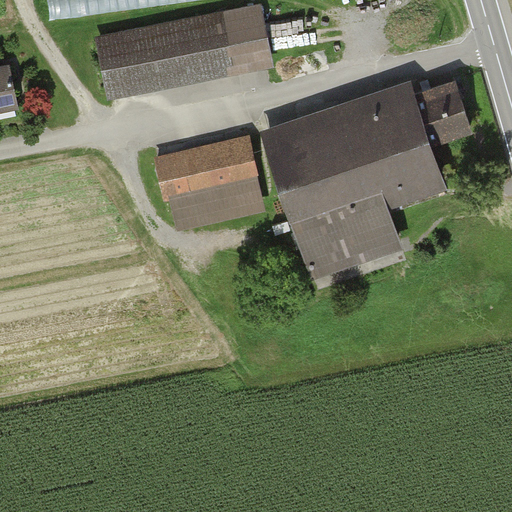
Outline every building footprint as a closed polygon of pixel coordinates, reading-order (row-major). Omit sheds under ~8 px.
[(50,0),(52,12),(157,0),(50,0)] [(269,56),(259,8),(94,42),(104,90),(269,56)] [(0,104),(16,102),(9,70),(0,71),(0,104)] [(411,97),(407,83),(253,136),(301,276),(386,247),(370,201),(439,177),(427,143),(463,130),(447,85),(411,97)] [(244,142),(150,161),(164,228),(258,208),(244,142)]
